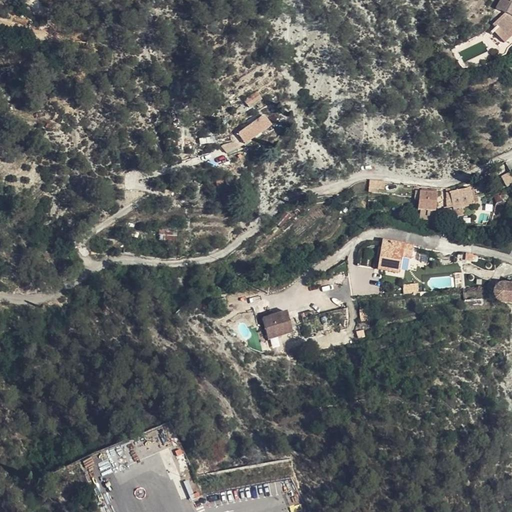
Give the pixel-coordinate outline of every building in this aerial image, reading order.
[(511,0),(502,0),(497,7),(505,12),(495,23),(498,26),(508,35),(511,30),(511,0)] [(511,30),(508,35),(498,26),(491,32),(493,35),(496,32),(511,46),(511,30)] [(277,123),(271,112),(243,128),(249,139),(277,123)] [(213,135),(198,138),(200,144),(214,142),(213,135)] [(503,183),(511,181),(511,174),(509,167),(500,171),(503,183)] [(220,172),(219,179),(233,181),(234,171),(228,170),(228,173),(220,172)] [(384,189),(384,182),(369,181),(368,193),(377,193),(377,189),(384,189)] [(472,186),(454,188),(455,210),(466,209),(466,203),(473,203),(479,202),(479,196),(472,196),(472,186)] [(421,190),(420,210),(440,213),(440,204),(437,204),(438,190),(421,190)] [(498,207),(503,198),(498,196),(494,204),(498,207)] [(177,237),(178,225),(162,223),(161,237),(177,237)] [(419,247),(382,244),(381,272),(403,273),(403,259),(417,260),(419,247)] [(420,285),(406,287),(406,295),(420,293),(420,285)] [(505,303),(511,304),(511,287),(505,286),(502,289),(501,291),(500,295),(501,301),(503,302),(505,303)] [(296,336),(289,314),(265,321),(271,341),(272,344),(296,336)]
